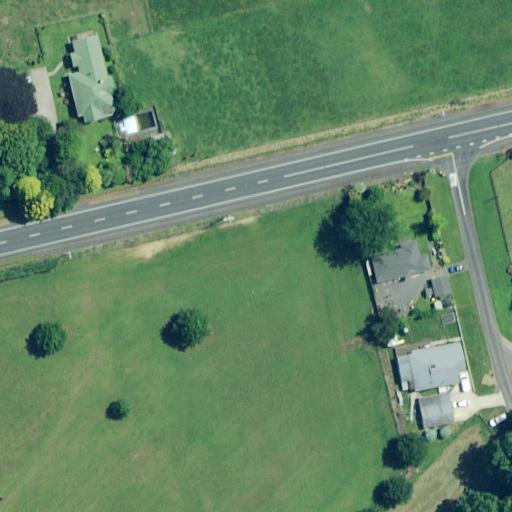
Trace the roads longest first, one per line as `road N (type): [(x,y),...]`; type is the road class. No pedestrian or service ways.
road 1 (trunk): [(450,138),(0,243)]
road 2 (unclassified): [(511,400),(450,138)]
